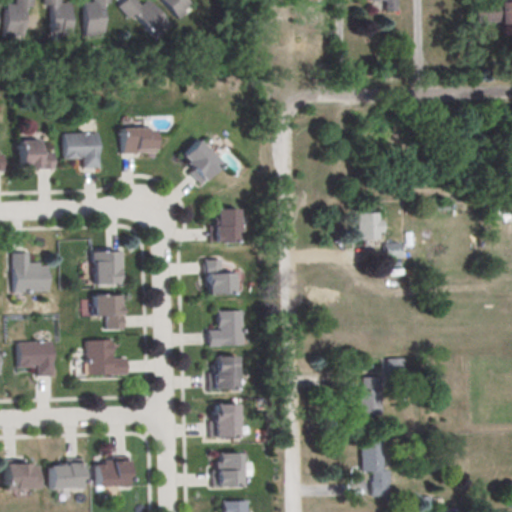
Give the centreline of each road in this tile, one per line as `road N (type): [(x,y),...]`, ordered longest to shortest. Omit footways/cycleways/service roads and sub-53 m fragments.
road 1 (residential): [(287,511),(274,137),(287,108)]
road 2 (residential): [(167,511),(160,242),(141,208)]
road 3 (residential): [(511,91),(308,99),(287,108)]
road 4 (residential): [(0,420),(164,413)]
road 5 (residential): [(141,208),(0,210)]
